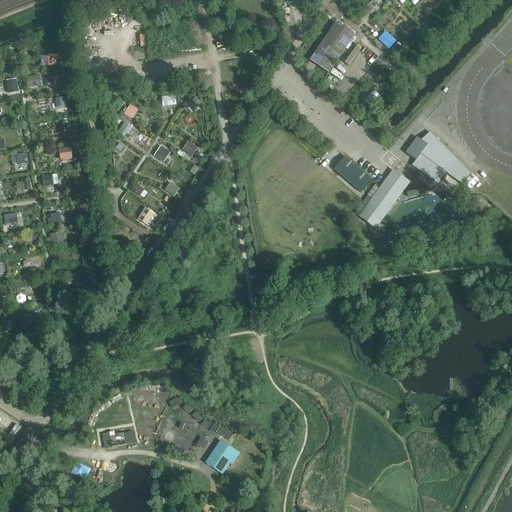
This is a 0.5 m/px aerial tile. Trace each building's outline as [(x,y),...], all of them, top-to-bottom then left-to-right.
[(356,34),(337,21),(310,61),(329,74),(356,34)] [(394,47),(389,53),(395,59),(401,52),(394,47)] [(56,55),(47,56),(49,67),(58,65),(56,55)] [(39,76),(26,78),(27,89),(40,87),(39,76)] [(18,79),(6,80),(8,95),(19,94),(18,79)] [(175,96),(161,98),(162,107),(176,106),(175,96)] [(70,97),(55,99),(56,108),(71,106),(70,97)] [(139,110),(130,105),(124,115),(132,120),(139,110)] [(97,134),(93,121),(86,123),(90,136),(97,134)] [(133,129),(124,123),(117,134),(124,138),(126,135),(128,136),(133,129)] [(67,131),(67,129),(61,129),(61,140),(73,139),(72,138),(76,138),(75,130),(67,131)] [(421,141),(417,138),(406,154),(416,161),(412,166),(438,184),(446,173),(461,185),(471,174),(430,133),(421,141)] [(197,148),(188,142),(183,151),(191,157),(197,148)] [(124,147),(120,143),(116,149),(121,152),(124,147)] [(171,153),(161,147),(155,157),(164,163),(171,153)] [(71,148),(58,150),(60,161),(73,159),(71,148)] [(27,154),(15,155),(17,166),(29,165),(27,154)] [(372,181),(345,157),(334,170),(361,193),(372,181)] [(359,217),(376,229),(410,183),(393,171),(359,217)] [(57,175),(42,177),(43,187),(59,185),(57,175)] [(473,175),(464,183),(470,190),(479,181),(473,175)] [(177,181),(171,177),(165,185),(172,189),(177,181)] [(30,178),(21,179),(22,191),(32,190),(30,178)] [(144,190),(136,185),(131,191),(140,197),(144,190)] [(137,220),(147,226),(155,215),(145,208),(137,220)] [(17,213),(3,215),(5,225),(18,223),(17,213)] [(61,213),(46,215),(48,225),(62,223),(61,213)] [(39,233),(29,234),(30,243),(40,242),(39,233)] [(64,233),(49,235),(50,245),(65,244),(64,233)] [(90,252),(79,253),(82,267),(93,266),(90,252)] [(42,257),(30,258),(30,268),(43,268),(42,257)] [(89,276),(74,278),(75,288),(89,286),(89,276)] [(27,283),(16,284),(17,294),(29,293),(27,283)] [(32,319),(18,320),(19,331),(33,329),(32,319)] [(11,321),(2,322),(3,334),(13,333),(11,321)] [(206,464),(208,465),(207,465),(220,474),(220,473),(222,475),(230,463),(232,465),(240,454),(221,441),(206,464)]
